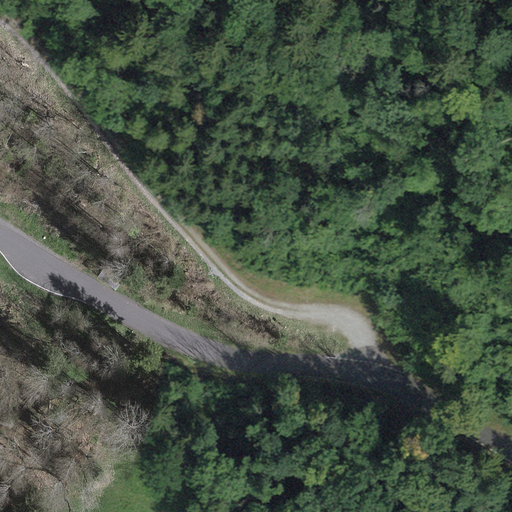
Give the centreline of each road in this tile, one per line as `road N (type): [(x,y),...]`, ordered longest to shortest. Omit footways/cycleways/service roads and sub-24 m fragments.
road 1 (unclassified): [(511,450),(393,382),(204,350),(0,234)]
road 2 (track): [(0,16),(77,92),(227,282),(261,304),(354,329),(364,373)]
